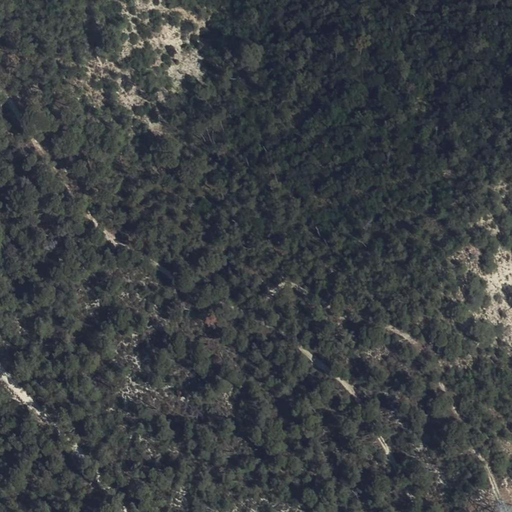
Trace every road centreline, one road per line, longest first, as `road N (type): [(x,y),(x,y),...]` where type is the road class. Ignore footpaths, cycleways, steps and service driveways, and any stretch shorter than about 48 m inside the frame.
road 1 (track): [(0,96),(106,237),(266,325),(356,390),(430,511)]
road 2 (track): [(227,309),(306,286),(401,324),(511,507)]
road 3 (track): [(115,511),(0,370)]
